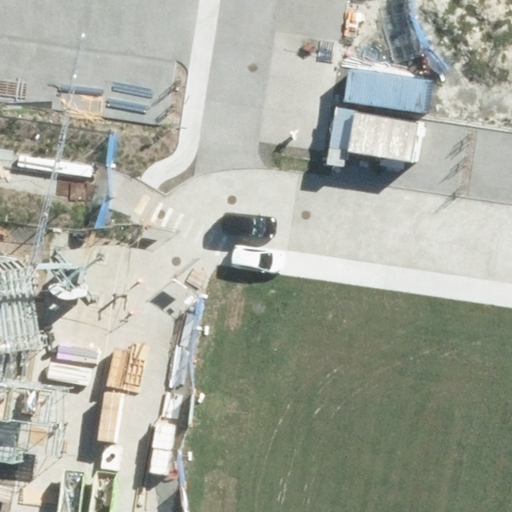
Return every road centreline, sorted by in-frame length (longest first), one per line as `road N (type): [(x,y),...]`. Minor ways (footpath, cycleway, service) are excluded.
road 1 (residential): [(126,511),(170,242),(211,208),(252,201)]
road 2 (residential): [(252,201),(511,238)]
road 3 (residential): [(252,201),(237,161),(260,0)]
